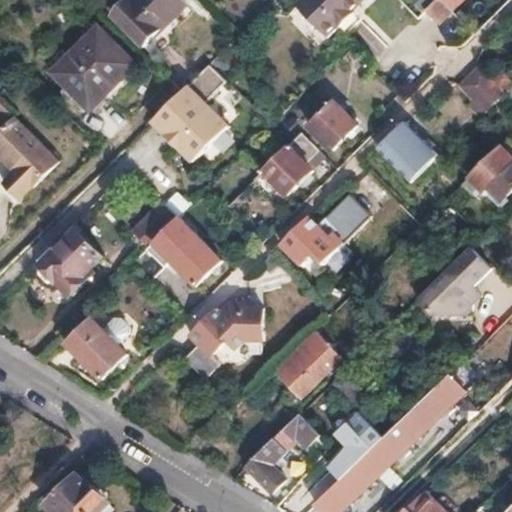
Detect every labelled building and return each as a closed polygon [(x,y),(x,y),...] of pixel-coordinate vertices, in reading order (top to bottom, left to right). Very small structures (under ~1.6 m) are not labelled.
[(159,0),(131,0),(114,18),(128,31),(159,0)] [(161,32),(186,7),(178,0),(159,0),(128,31),(153,57),(169,41),(161,32)] [(295,0),(325,31),(356,0),(295,0)] [(439,24),(452,11),(442,0),(436,0),(426,11),(439,24)] [(442,0),(452,11),(462,0),(442,0)] [(113,46),(98,31),(54,74),(69,90),(113,46)] [(91,111),(135,67),(113,46),(69,90),(91,111)] [(462,85),(485,110),(504,91),(495,81),(481,66),(462,85)] [(506,93),(511,87),(511,83),(503,74),(495,81),(504,91),(506,93)] [(156,194),(179,217),(206,191),(192,176),(209,159),(202,152),(229,125),(190,86),(181,95),(154,121),(191,158),(155,193),(156,194)] [(360,126),(335,100),(309,125),(335,150),(360,126)] [(57,162),(15,120),(0,134),(0,157),(14,172),(2,183),(20,200),(57,162)] [(411,181),(437,155),(406,122),(379,149),(411,181)] [(302,132),(265,170),(289,194),(313,170),(308,165),(321,152),(302,132)] [(501,201),(511,190),(511,156),(501,147),(471,176),(487,192),(490,189),(501,201)] [(179,217),(156,194),(127,222),(151,245),(179,217)] [(413,233),(422,224),(400,202),(391,213),(412,234),(413,233)] [(422,224),(413,233),(426,246),(444,228),(431,215),(422,224)] [(151,245),(148,248),(164,264),(167,267),(172,261),(197,236),(179,217),(151,245)] [(333,235),(329,239),(309,218),(281,245),(312,275),(343,245),(333,235)] [(97,274),(110,261),(79,230),(58,250),(54,247),(41,260),(45,264),(43,265),(47,270),(45,271),(45,281),(54,290),(61,290),(64,288),(73,298),(76,295),(80,300),(101,279),(97,274)] [(222,261),(197,236),(172,261),(197,286),(222,261)] [(470,287),(490,267),(469,246),(415,301),(431,317),(465,318),(470,314),(468,305),(478,295),(470,287)] [(134,262),(150,278),(164,264),(148,248),(134,262)] [(230,301),(221,310),(231,322),(246,308),(230,301)] [(221,310),(218,307),(191,334),(199,343),(184,358),(205,379),(221,364),(211,355),(226,340),(235,349),(244,341),(263,342),(264,309),(246,308),(231,322),(221,310)] [(381,314),(374,307),(362,317),(369,325),(381,314)] [(103,378),(127,353),(92,319),(67,343),(103,378)] [(343,357),(319,332),(277,374),(301,398),(343,357)] [(342,477),(313,504),(321,511),(359,511),(350,502),(361,491),(358,488),(373,474),(376,477),(466,391),(459,383),(468,373),(459,364),(383,438),(342,477)] [(359,412),(368,403),(341,373),(332,383),(359,412)] [(449,419),(460,430),(479,411),(467,400),(449,419)] [(337,434),(341,438),(363,417),(359,412),(337,434)] [(308,448),(321,435),(301,413),(248,466),(273,491),(288,476),(283,470),(286,467),(279,459),(293,445),(290,441),(296,436),(308,448)] [(342,477),(383,438),(363,417),(341,438),(348,445),(329,463),(342,477)] [(429,451),(438,443),(428,433),(419,441),(429,451)] [(47,504),(56,511),(92,511),(111,494),(95,478),(93,480),(82,470),(77,475),(47,504)] [(444,511),(434,502),(423,511),(419,511),(412,504),(403,511),(444,511)]
